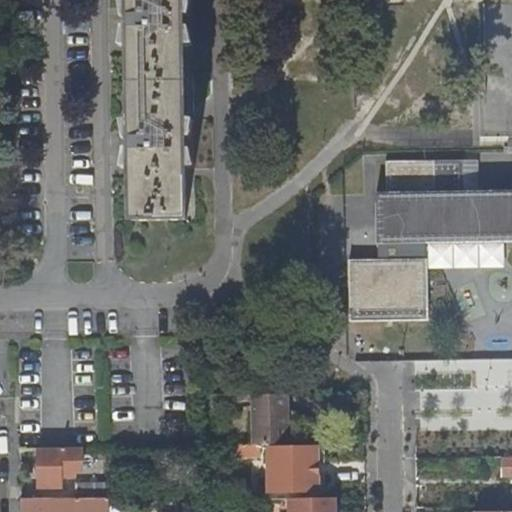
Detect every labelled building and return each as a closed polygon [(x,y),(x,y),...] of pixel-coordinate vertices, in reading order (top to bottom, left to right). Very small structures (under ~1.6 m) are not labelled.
[(130,0),(134,223),(189,222),(185,0),(130,0)] [(511,4),(486,4),(482,129),(511,130),(511,4)] [(511,191),(426,192),(426,160),(386,160),(386,193),(376,193),(377,220),(377,243),(388,243),(388,259),(349,260),(350,301),(428,300),(427,243),(429,242),(501,241),(511,240),(511,191)] [(287,442),(286,410),(286,392),(252,393),(253,443),(260,443),(262,443),(287,442)] [(262,454),(262,443),(260,443),(253,443),(239,443),(239,454),(262,454)] [(320,488),(319,445),(270,446),(271,489),(320,488)] [(81,468),(81,446),(38,447),(39,484),(61,484),(60,474),(74,474),(74,468),(81,468)] [(511,474),(511,458),(502,459),(503,474),(511,474)] [(74,483),(75,495),(115,494),(115,482),(74,483)] [(118,511),(118,495),(21,497),(21,511),(118,511)] [(336,511),(336,497),(291,497),(291,511),(336,511)]
